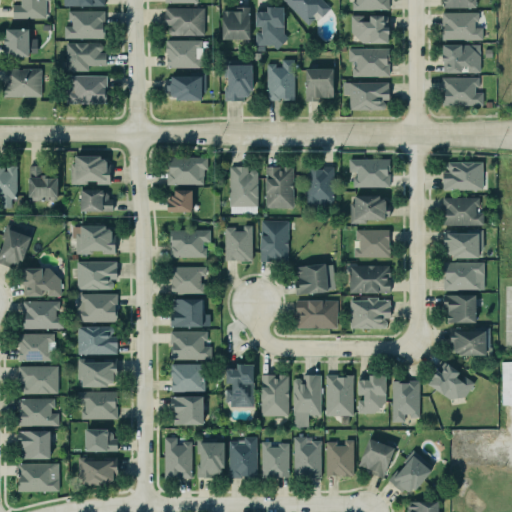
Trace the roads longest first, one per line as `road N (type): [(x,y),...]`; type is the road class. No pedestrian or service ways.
road 1 (residential): [(143,504),(132,0)]
road 2 (tertiary): [(0,131),(416,134)]
road 3 (residential): [(418,348),(413,0)]
road 4 (residential): [(368,506),(143,504),(69,511)]
road 5 (residential): [(254,305),(270,344),(418,348)]
